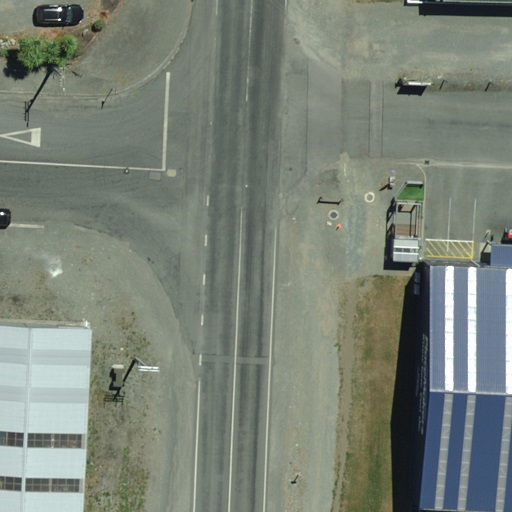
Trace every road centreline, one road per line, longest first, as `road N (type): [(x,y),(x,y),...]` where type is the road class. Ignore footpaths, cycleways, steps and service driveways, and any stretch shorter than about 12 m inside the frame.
road 1 (secondary): [(227,511),(242,173)]
road 2 (residential): [(0,160),(242,173)]
road 3 (secondary): [(242,173),(251,0)]
